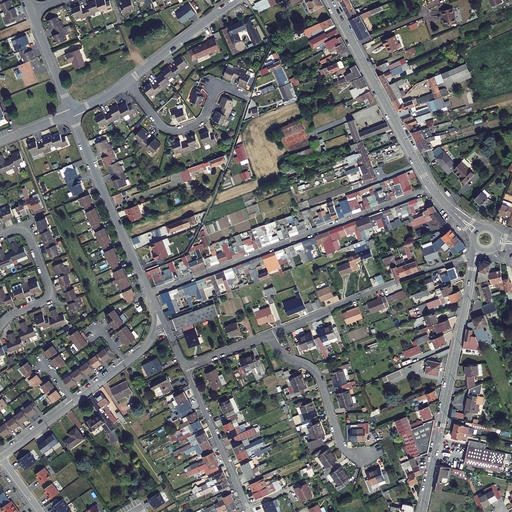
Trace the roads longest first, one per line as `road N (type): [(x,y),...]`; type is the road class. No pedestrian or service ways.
road 1 (residential): [(148,293),(431,187)]
road 2 (tertiary): [(473,269),(422,511)]
road 3 (residential): [(473,251),(268,333)]
road 4 (secondary): [(431,187),(330,0)]
road 5 (residential): [(71,112),(148,293)]
road 6 (residential): [(127,81),(160,125),(174,131),(202,119),(218,84),(249,96)]
road 7 (residential): [(268,333),(284,355),(318,374),(339,441),(363,457)]
road 8 (residential): [(249,511),(184,366)]
road 9 (residential): [(0,325),(42,301),(49,287),(28,235),(0,234)]
road 10 (residential): [(235,0),(127,81)]
